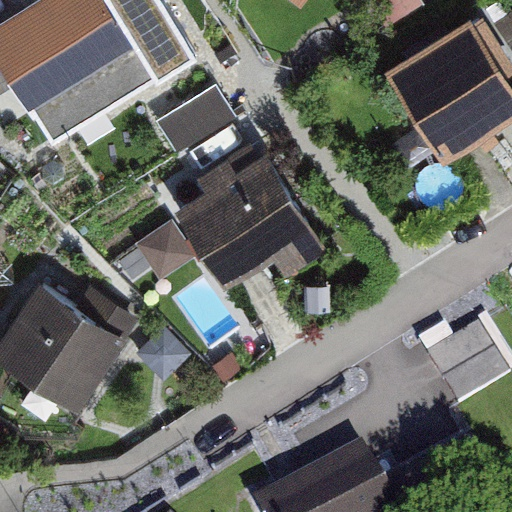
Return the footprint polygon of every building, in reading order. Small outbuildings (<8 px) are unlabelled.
[(25,0),(0,16),(0,55),(53,139),(196,50),(165,0),(25,0)] [(458,30),(391,76),(444,154),(506,112),(511,120),(511,93),(505,99),(458,30)] [(223,81),(163,113),(182,149),(243,116),(223,81)] [(311,234),(259,149),(169,205),(222,289),(311,234)] [(26,293),(0,332),(0,369),(61,410),(114,331),(71,302),(61,316),(26,293)] [(470,333),(419,364),(448,412),(499,381),(470,333)] [(361,462),(260,511),(454,511),(429,460),(374,488),(361,462)]
